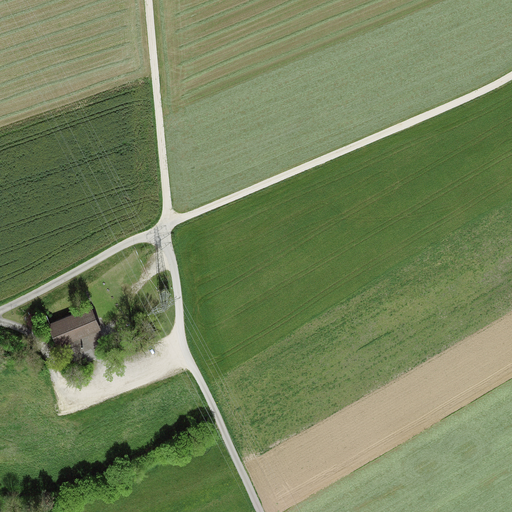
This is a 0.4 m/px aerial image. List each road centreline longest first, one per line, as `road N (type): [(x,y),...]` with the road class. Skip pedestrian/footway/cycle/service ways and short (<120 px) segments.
road 1 (track): [(511,76),(165,227)]
road 2 (track): [(165,227),(181,340),(259,511)]
road 3 (track): [(165,227),(147,0)]
road 4 (unclassified): [(165,227),(0,311)]
